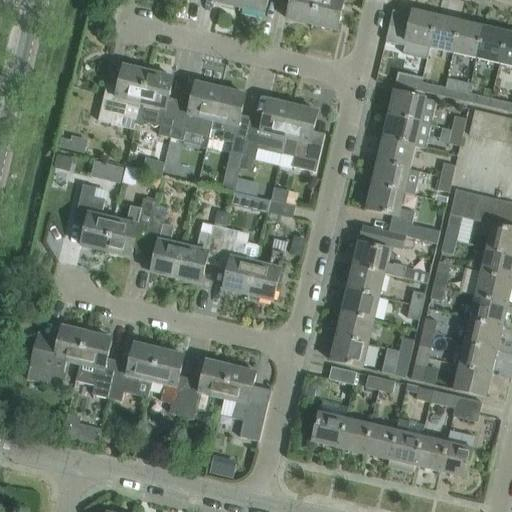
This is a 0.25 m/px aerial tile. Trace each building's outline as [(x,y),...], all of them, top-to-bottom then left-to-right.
[(216,0),(216,3),(240,9),(242,0),(216,0)] [(242,0),(240,9),(265,15),(268,0),(242,0)] [(318,0),(292,0),(288,20),(313,26),(318,0)] [(337,32),(344,0),(318,0),(313,26),(337,32)] [(429,48),(436,17),(414,11),(406,43),(421,46),(417,62),(427,65),(431,48),(429,48)] [(453,53),(460,22),(436,17),(429,48),(431,48),(453,53)] [(476,59),(483,28),(460,22),(453,53),(476,59)] [(499,64),(506,33),(483,28),(476,59),(499,64)] [(511,67),(511,34),(506,33),(499,64),(511,67)] [(139,121),(150,73),(124,67),(118,95),(106,93),(99,122),(113,125),(115,116),(139,121)] [(167,107),(174,78),(150,73),(139,121),(138,125),(141,127),(152,125),(163,127),(160,137),(172,140),(179,110),(167,107)] [(399,74),(396,86),(421,92),(423,85),(424,80),(399,74)] [(448,80),(446,90),(444,98),(466,103),(468,95),(470,85),(448,80)] [(214,122),(222,90),(197,84),(190,112),(179,110),(172,140),(185,143),(187,133),(211,138),(212,132),(214,122)] [(444,98),(446,90),(423,85),(421,92),(444,98)] [(244,157),(251,127),(239,124),(246,96),(222,90),(214,122),(212,132),(225,135),(224,142),(235,144),(232,154),(244,157)] [(438,103),(428,100),(395,92),(389,118),(432,128),(438,103)] [(489,108),(491,100),(468,95),(466,103),(489,108)] [(511,113),(511,105),(491,100),(489,108),(511,113)] [(283,155),(294,107),(269,101),(262,129),(251,127),(244,157),(255,160),(257,160),(260,150),(283,155)] [(312,141),(318,113),(294,107),(283,155),(295,158),(293,168),(316,173),(326,135),(324,135),(322,144),(312,141)] [(482,139),(488,114),(475,111),(470,136),(482,139)] [(494,142),(500,117),(488,114),(482,139),(494,142)] [(505,144),(511,120),(500,117),(494,142),(505,144)] [(426,151),(432,128),(389,118),(383,141),(416,149),(426,151)] [(455,119),(452,133),(464,136),(467,121),(455,119)] [(461,148),(464,136),(452,133),(449,145),(461,148)] [(410,172),(416,149),(383,141),(378,164),(410,172)] [(63,143),(61,152),(70,154),(72,145),(63,143)] [(57,156),(54,169),(70,173),(73,160),(57,156)] [(244,157),(241,169),(253,171),(255,160),(244,157)] [(158,163),(155,174),(157,175),(164,176),(167,165),(158,163)] [(421,174),(410,172),(378,164),(372,188),(405,195),(415,198),(421,174)] [(456,168),(445,165),(441,179),(453,182),(456,168)] [(114,168),(110,183),(120,186),(124,170),(114,168)] [(157,175),(150,179),(156,190),(161,188),(164,176),(157,175)] [(448,204),(453,182),(441,179),(436,201),(448,204)] [(115,221),(102,218),(106,202),(95,199),(97,189),(84,186),(77,215),(89,218),(82,246),(107,252),(115,221)] [(411,226),(414,213),(401,210),(405,195),(372,188),(367,211),(398,218),(397,223),(392,221),(389,234),(404,237),(438,245),(441,233),(411,226)] [(463,218),(469,194),(457,191),(451,216),(463,218)] [(236,194),(233,205),(245,208),(248,197),(236,194)] [(480,197),(469,194),(463,218),(475,221),(480,197)] [(486,224),(492,199),(480,197),(475,221),(486,224)] [(498,227),(504,202),(492,199),(486,224),(493,226),(498,227)] [(148,242),(157,203),(145,200),(143,210),(132,207),(128,224),(115,221),(107,252),(132,258),(138,230),(149,232),(147,242),(148,242)] [(294,220),(297,208),(271,202),(268,214),(294,220)] [(510,230),(511,223),(511,203),(504,202),(498,227),(510,230)] [(172,245),(176,228),(165,226),(167,216),(155,213),(158,203),(157,203),(148,242),(159,245),(152,273),(177,279),(184,247),(172,245)] [(218,211),(214,227),(226,229),(229,214),(218,211)] [(511,256),(511,230),(510,230),(498,227),(493,226),(486,224),(483,237),(490,239),(487,251),(511,256)] [(220,259),(227,230),(214,227),(212,237),(201,234),(197,250),(184,247),(177,279),(202,285),(208,256),(220,259)] [(388,265),(392,251),(393,247),(401,249),(404,237),(389,234),(363,227),(360,240),(362,240),(361,244),(359,243),(353,268),(386,276),(404,281),(407,268),(395,265),(394,266),(388,265)] [(460,231),(448,228),(445,241),(457,243),(460,231)] [(256,264),(244,261),(248,245),(237,242),(239,233),(227,230),(220,259),(231,262),(224,290),(249,296),(256,264)] [(454,257),(457,243),(445,241),(442,255),(454,257)] [(274,302),(285,254),(273,251),(269,267),(256,264),(249,296),(274,302)] [(511,281),(511,256),(487,251),(482,275),(511,281)] [(380,300),(386,276),(353,268),(348,292),(380,300)] [(449,276),(437,273),(434,288),(446,291),(449,276)] [(508,306),(511,290),(511,281),(482,275),(476,298),(508,306)] [(443,304),(446,291),(434,288),(431,301),(443,304)] [(375,322),(380,300),(348,292),(343,314),(375,322)] [(426,296),(414,293),(411,307),(423,310),(426,296)] [(503,329),(508,306),(476,298),(471,321),(503,329)] [(420,323),(423,310),(411,307),(408,320),(420,323)] [(369,346),(375,322),(343,314),(337,338),(369,346)] [(438,323),(426,320),(423,334),(435,337),(438,323)] [(498,352),(503,329),(471,321),(466,344),(498,352)] [(80,366),(83,353),(88,333),(63,327),(60,341),(39,336),(28,380),(51,386),(53,376),(64,379),(68,363),(80,366)] [(117,371),(106,368),(113,339),(88,333),(83,353),(80,366),(76,382),(100,388),(98,397),(110,400),(117,371)] [(432,350),(435,337),(423,334),(420,347),(432,350)] [(363,369),(367,353),(369,346),(337,338),(331,362),(363,369)] [(415,343),(403,340),(400,353),(412,356),(415,343)] [(492,375),(497,353),(498,352),(466,344),(460,367),(492,375)] [(148,399),(159,353),(160,350),(135,345),(128,373),(117,371),(110,400),(123,403),(125,393),(148,399)] [(178,385),(185,356),(160,350),(159,353),(148,399),(149,399),(153,383),(165,386),(162,402),(173,405),(170,414),(182,417),(189,388),(178,385)] [(406,379),(412,356),(400,353),(387,350),(381,373),(406,379)] [(225,400),(233,368),(207,362),(201,390),(189,388),(182,417),(195,420),(197,411),(208,413),(212,397),(225,400)] [(427,370),(415,367),(412,381),(424,383),(427,370)] [(487,398),(492,375),(460,367),(455,391),(487,398)] [(250,402),(257,374),(233,368),(225,400),(238,403),(234,419),(245,422),(241,438),(260,443),(269,403),(269,402),(268,406),(250,402)] [(354,387),(357,375),(333,369),(330,381),(354,387)] [(380,392),(383,379),(369,375),(366,389),(380,392)] [(396,382),(383,379),(380,392),(393,396),(396,382)] [(308,385),(305,398),(314,400),(317,387),(308,385)] [(430,404),(433,390),(420,387),(417,401),(430,404)] [(456,410),(459,397),(433,390),(430,404),(456,410)] [(479,425),(484,404),(484,402),(459,397),(456,410),(454,418),(479,425)] [(339,449),(346,420),(320,414),(313,443),(339,449)] [(364,455),(371,426),(346,420),(339,449),(364,455)] [(415,467),(422,438),(408,434),(410,423),(400,420),(397,432),(390,461),(389,467),(414,473),(415,467)] [(390,461),(397,432),(371,426),(364,455),(390,461)] [(75,444),(78,433),(64,430),(62,441),(75,444)] [(441,473),(448,444),(422,438),(415,467),(441,473)] [(467,479),(473,450),(448,444),(441,473),(467,479)] [(162,448),(159,463),(168,465),(172,450),(162,448)] [(214,460),(210,474),(222,476),(225,463),(214,460)]
